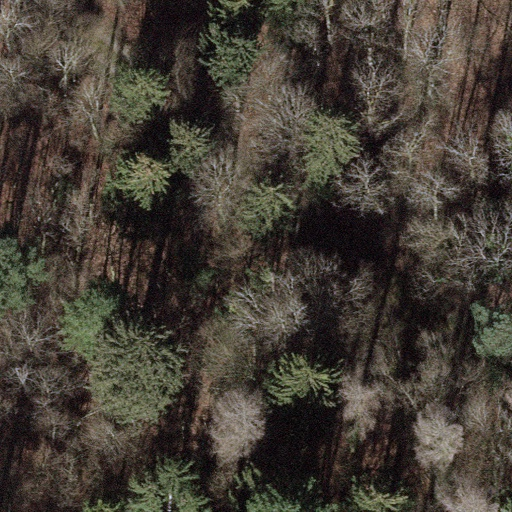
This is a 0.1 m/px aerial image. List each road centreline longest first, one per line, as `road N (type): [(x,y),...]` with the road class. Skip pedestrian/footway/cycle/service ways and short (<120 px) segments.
road 1 (track): [(511,354),(436,316),(48,0)]
road 2 (track): [(143,511),(313,416),(436,316)]
